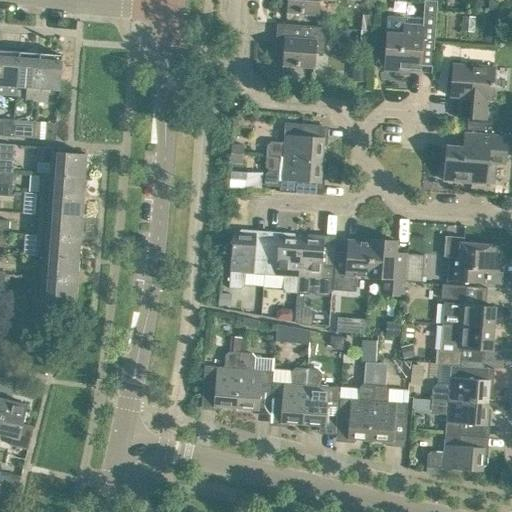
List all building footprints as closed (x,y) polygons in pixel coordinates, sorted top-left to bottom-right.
[(327,0),(287,0),(286,18),(287,18),(288,12),(318,14),(320,0),(328,1),(327,0)] [(385,50),(383,70),(399,71),(399,74),(409,74),(410,69),(419,69),(421,69),(421,65),(432,66),(431,73),(432,73),(438,0),(437,0),(424,0),(423,25),(403,23),(404,17),(387,16),(386,32),(385,50)] [(489,0),(488,11),(498,12),(498,0),(489,0)] [(372,30),(373,15),(363,15),(362,30),(372,30)] [(326,27),(297,25),(277,24),(276,38),(285,38),(282,71),(283,71),(284,65),(313,67),(313,73),(314,73),(316,53),(324,54),(326,31),(326,27)] [(371,45),(372,30),(362,30),(361,45),(371,45)] [(0,49),(0,94),(16,96),(17,86),(20,51),(0,49)] [(37,101),(40,53),(20,51),(17,86),(26,87),(25,100),(37,101)] [(47,89),(59,89),(59,90),(62,55),(40,53),(37,101),(46,101),(47,89)] [(495,67),(473,66),(453,64),(450,96),(459,97),(458,117),(486,119),(487,99),(492,99),(495,67)] [(3,118),(2,135),(12,136),(13,119),(3,118)] [(25,120),(23,137),(33,138),(35,121),(25,120)] [(56,140),(57,122),(35,121),(33,138),(56,140)] [(267,145),(266,157),(322,160),(323,146),(324,146),(327,144),(328,126),(285,122),(283,142),(272,141),(267,145)] [(446,146),(444,180),(493,184),(495,164),(505,165),(507,137),(479,134),(478,148),(464,147),(446,146)] [(0,171),(13,173),(15,144),(0,143),(0,171)] [(231,153),(243,154),(244,145),(232,144),(231,153)] [(87,150),(53,147),(39,146),(38,162),(50,162),(49,173),(39,172),(39,173),(85,176),(87,150)] [(243,163),(243,154),(231,153),(230,162),(243,163)] [(265,174),(264,181),(267,185),(280,186),(280,191),(323,195),(325,177),(322,174),(321,174),(322,160),(266,157),(266,166),(269,171),(265,174)] [(0,183),(12,184),(13,173),(0,171),(0,183)] [(83,196),(85,176),(39,173),(38,193),(83,196)] [(0,195),(11,196),(12,184),(0,183),(0,195)] [(83,196),(38,193),(36,193),(35,214),(39,214),(82,218),(83,196)] [(80,238),(82,218),(39,214),(37,235),(80,238)] [(0,231),(9,233),(10,220),(0,219),(0,231)] [(233,232),(229,288),(240,289),(241,289),(246,284),(264,285),(264,275),(267,237),(256,237),(256,234),(249,233),(249,229),(241,229),(237,232),(233,232)] [(267,237),(264,275),(283,276),(282,288),(286,292),(297,293),(301,237),(298,237),(294,232),(286,232),(286,236),(279,236),(279,231),(268,230),(267,237)] [(0,244),(8,245),(9,233),(0,231),(0,244)] [(301,237),(297,293),(304,294),(308,294),(312,290),(313,290),(315,295),(327,295),(330,291),(332,291),(332,290),(335,251),(336,242),(324,241),(324,239),(316,238),(317,234),(308,233),(304,237),(301,237)] [(78,259),(80,238),(37,235),(36,256),(44,256),(78,259)] [(410,235),(410,243),(422,243),(423,235),(410,235)] [(369,276),(368,280),(381,281),(380,294),(404,295),(405,281),(407,253),(395,252),(396,240),(372,238),(371,242),(369,276)] [(369,276),(371,242),(348,240),(347,252),(335,251),(332,290),(356,291),(357,275),(369,276)] [(448,280),(465,282),(485,283),(486,270),(495,271),(496,263),(499,263),(500,245),(460,242),(459,257),(450,256),(448,280)] [(422,282),(423,274),(424,254),(407,253),(405,281),(422,282)] [(77,280),(78,259),(44,256),(42,277),(77,280)] [(75,301),(77,280),(42,277),(39,313),(63,314),(64,300),(75,301)] [(465,300),(466,286),(443,284),(441,298),(465,300)] [(220,293),(218,304),(229,305),(230,293),(220,293)] [(495,306),(444,302),(442,324),(494,328),(495,306)] [(292,320),(293,312),(290,308),(280,308),(277,311),(276,318),(292,320)] [(296,310),(295,323),(308,325),(309,315),(304,311),(296,310)] [(243,324),(258,327),(259,320),(244,317),(243,324)] [(353,319),(352,333),(363,333),(364,320),(353,319)] [(492,350),(494,328),(442,324),(440,350),(437,350),(436,364),(451,365),(460,365),(461,351),(458,351),(458,347),(492,350)] [(310,329),(293,326),(278,325),(276,341),(292,342),(309,343),(310,329)] [(343,336),(330,335),(330,342),(335,349),(342,350),(343,336)] [(240,352),(241,352),(242,341),(232,340),(231,351),(230,351),(225,355),(224,367),(205,365),(202,403),(214,403),(214,406),(236,408),(240,352)] [(412,344),(401,346),(404,358),(415,355),(412,344)] [(252,353),(241,352),(240,352),(236,408),(259,409),(259,407),(270,407),(271,408),(274,369),(274,358),(255,357),(252,353)] [(424,365),(412,364),(410,384),(422,385),(424,365)] [(488,368),(460,365),(451,365),(449,384),(437,383),(433,387),(432,398),(488,402),(489,380),(487,380),(488,368)] [(303,424),(307,368),(296,367),(292,371),(274,369),(271,408),(270,407),(269,419),(281,419),(281,422),(303,424)] [(341,386),(340,386),(321,385),(322,373),(319,369),(307,368),(303,424),(326,426),(326,423),(337,424),(338,424),(340,397),(341,386)] [(374,384),(364,383),(363,383),(359,387),(358,399),(340,397),(338,424),(337,424),(336,435),(348,436),(348,438),(370,440),(374,384)] [(386,385),(383,385),(374,384),(370,440),(393,442),(393,439),(405,440),(407,420),(408,402),(388,401),(389,389),(386,385)] [(486,425),(488,402),(432,398),(431,409),(435,413),(447,414),(445,433),(482,436),(483,425),(486,425)] [(28,449),(33,427),(22,424),(27,404),(6,399),(0,423),(0,433),(12,436),(10,444),(28,449)] [(481,448),(482,436),(445,433),(444,452),(431,451),(428,454),(427,466),(482,471),(484,448),(481,448)] [(0,471),(0,488),(17,492),(21,477),(0,471)]
